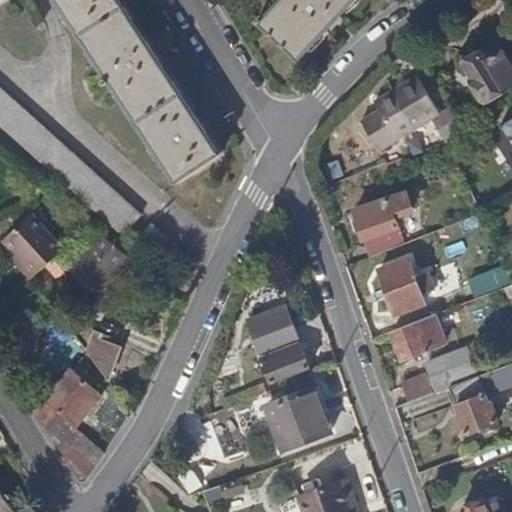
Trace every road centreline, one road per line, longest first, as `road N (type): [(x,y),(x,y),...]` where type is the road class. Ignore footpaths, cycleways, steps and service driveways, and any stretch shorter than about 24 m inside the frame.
road 1 (residential): [(280,150),(142,430),(85,511)]
road 2 (residential): [(280,150),(411,511)]
road 3 (residential): [(434,0),(396,22),(280,150)]
road 4 (residential): [(190,0),(280,150)]
road 5 (residential): [(73,511),(0,395)]
